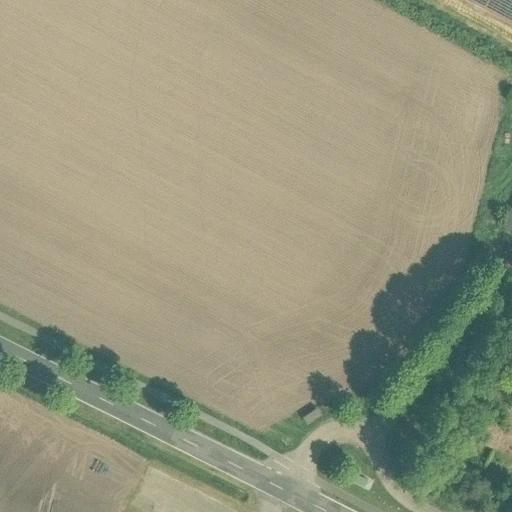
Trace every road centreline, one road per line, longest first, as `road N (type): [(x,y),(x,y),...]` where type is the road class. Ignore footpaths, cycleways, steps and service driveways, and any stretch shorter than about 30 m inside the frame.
road 1 (tertiary): [(0,343),(281,481)]
road 2 (residential): [(281,481),(320,434),(350,421),(369,431),(405,490),(449,511)]
